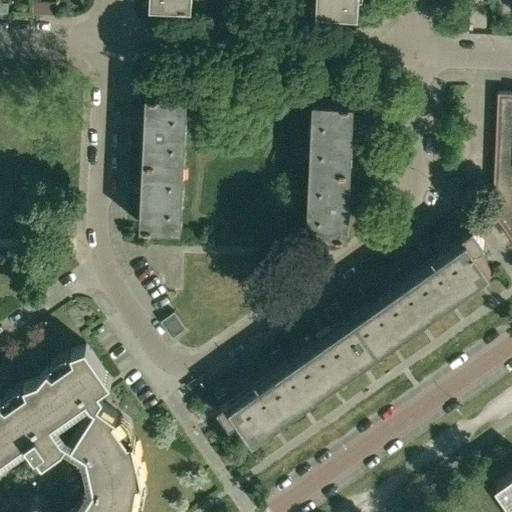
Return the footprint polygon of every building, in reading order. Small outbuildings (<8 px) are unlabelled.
[(359,11),(359,0),(317,0),(317,9),(359,11)] [(0,11),(8,12),(8,2),(0,1),(0,11)] [(492,20),(491,32),(506,33),(506,21),(492,20)] [(511,91),(498,90),(493,210),(511,237),(511,91)] [(147,91),(145,128),(144,157),(185,159),(188,93),(147,91)] [(352,166),(353,129),(355,100),(314,98),(311,164),(352,166)] [(144,157),(142,194),(141,224),(181,225),(185,159),(144,157)] [(348,232),(350,194),(352,166),(311,164),(308,231),(348,232)] [(254,436),(479,278),(490,270),(476,249),(486,242),(474,225),(464,233),(467,237),(232,403),(229,398),(218,406),(230,423),(239,416),(254,436)] [(172,336),(186,326),(175,310),(161,320),(172,336)] [(0,456),(28,437),(31,442),(36,449),(35,451),(34,452),(34,453),(34,456),(36,458),(38,459),(41,459),(43,458),(43,459),(64,444),(67,439),(87,451),(95,485),(77,511),(38,511),(42,508),(43,506),(42,503),(41,501),(39,500),(37,500),(35,501),(33,502),(30,508),(27,511),(26,511),(136,511),(139,507),(134,504),(138,480),(144,478),(135,436),(128,437),(114,417),(118,411),(99,400),(99,399),(97,401),(92,398),(67,437),(63,434),(56,425),(53,420),(100,387),(112,378),(87,342),(86,343),(72,348),(74,355),(54,369),(48,364),(39,376),(25,381),(27,388),(7,402),(1,397),(0,399),(0,456)] [(511,471),(497,482),(511,503),(511,471)]
